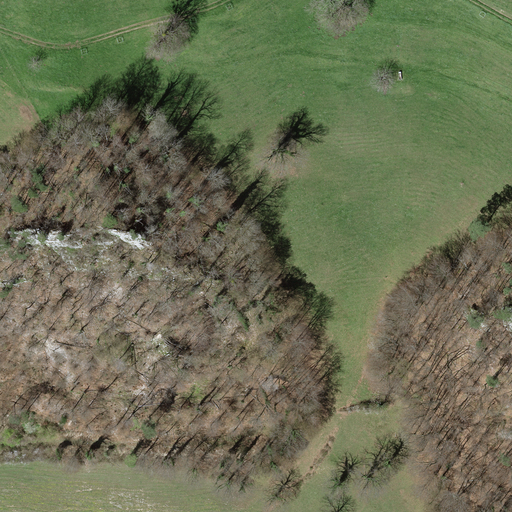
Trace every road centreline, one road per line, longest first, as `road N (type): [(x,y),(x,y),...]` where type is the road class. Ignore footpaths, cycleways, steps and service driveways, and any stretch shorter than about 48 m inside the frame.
road 1 (track): [(0,440),(271,439)]
road 2 (track): [(0,31),(55,48),(80,46),(225,0)]
